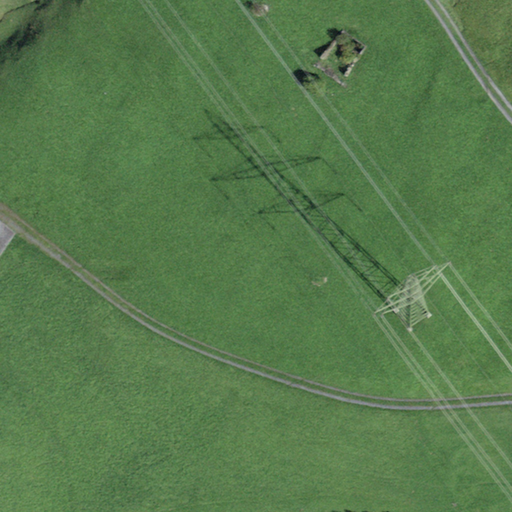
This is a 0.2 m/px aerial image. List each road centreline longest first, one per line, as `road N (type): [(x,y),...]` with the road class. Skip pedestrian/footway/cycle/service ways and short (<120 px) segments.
road 1 (track): [(0,214),(128,307),(222,356),(377,402),(511,397)]
road 2 (track): [(429,0),(511,119)]
